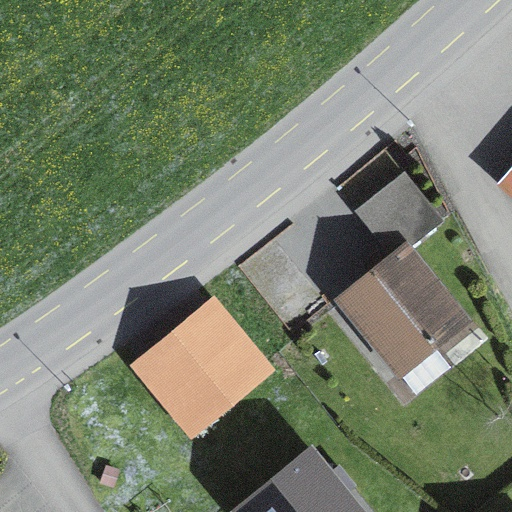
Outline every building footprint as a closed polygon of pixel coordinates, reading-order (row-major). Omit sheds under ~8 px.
[(511,167),(499,183),(511,194),(511,167)] [(393,259),(407,248),(439,222),(402,176),(355,212),(393,259)] [(398,371),(464,319),(407,248),(393,259),(341,300),(398,371)] [(191,424),(261,367),(213,308),(143,366),(191,424)] [(355,511),(309,456),(242,511),(243,511),(355,511)]
